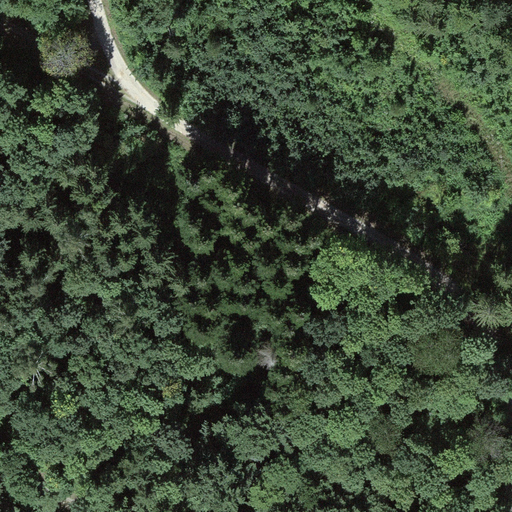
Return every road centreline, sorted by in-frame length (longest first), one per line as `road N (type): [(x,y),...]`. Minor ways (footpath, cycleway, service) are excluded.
road 1 (track): [(511,378),(484,316),(403,252),(130,93)]
road 2 (track): [(130,93),(0,18)]
